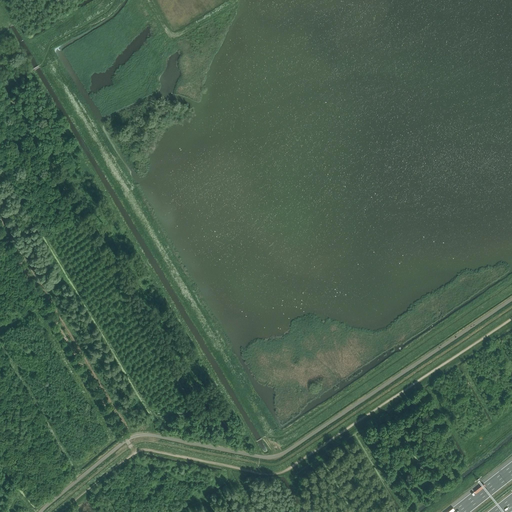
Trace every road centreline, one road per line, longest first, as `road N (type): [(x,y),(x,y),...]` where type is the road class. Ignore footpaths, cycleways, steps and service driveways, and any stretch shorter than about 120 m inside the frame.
road 1 (track): [(52,59),(277,435)]
road 2 (unknown): [(135,453),(276,474),(511,318)]
road 3 (unknown): [(126,439),(125,425),(0,217)]
road 4 (track): [(126,439),(0,229)]
